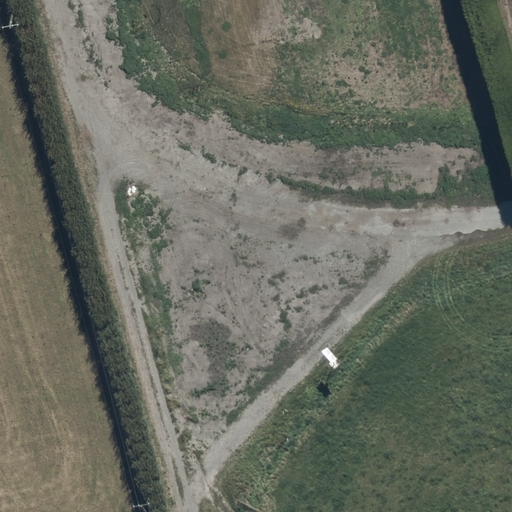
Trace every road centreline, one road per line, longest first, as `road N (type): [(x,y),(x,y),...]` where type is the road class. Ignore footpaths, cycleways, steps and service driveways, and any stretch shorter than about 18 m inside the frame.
road 1 (unclassified): [(182,487),(54,12)]
road 2 (unclassified): [(428,222),(269,204),(179,174),(124,140),(78,72),(54,12)]
road 3 (unclassified): [(182,487),(198,451),(428,222)]
